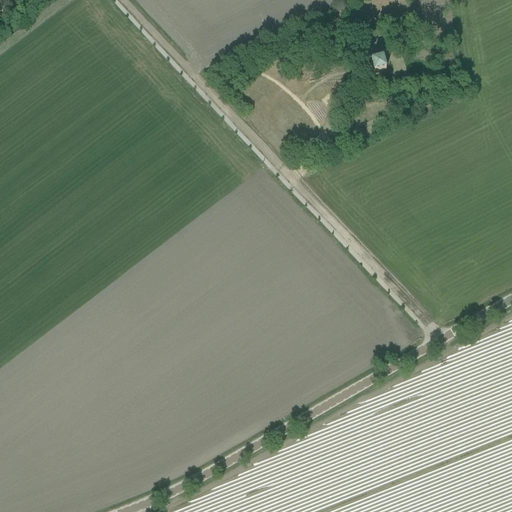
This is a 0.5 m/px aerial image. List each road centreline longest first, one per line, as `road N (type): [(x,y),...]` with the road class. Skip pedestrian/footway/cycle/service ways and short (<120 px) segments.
road 1 (track): [(435,342),(113,0)]
road 2 (unclassified): [(127,511),(511,298)]
